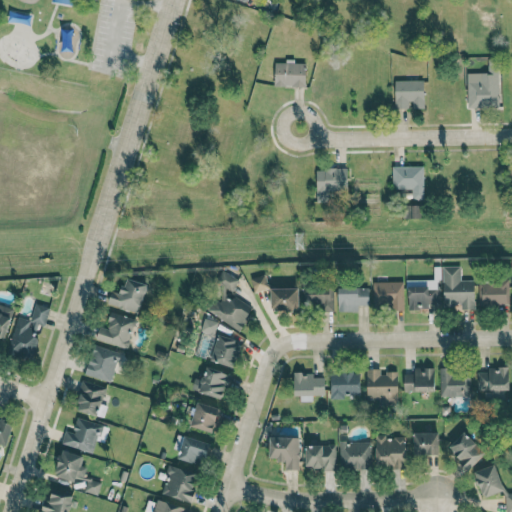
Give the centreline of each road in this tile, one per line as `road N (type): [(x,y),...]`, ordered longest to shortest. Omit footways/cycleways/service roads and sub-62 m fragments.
road 1 (residential): [(12,511),(170,0)]
road 2 (residential): [(219,511),(278,344),(511,340)]
road 3 (residential): [(511,135),(329,138),(295,129)]
road 4 (residential): [(229,482),(308,509),(431,510)]
